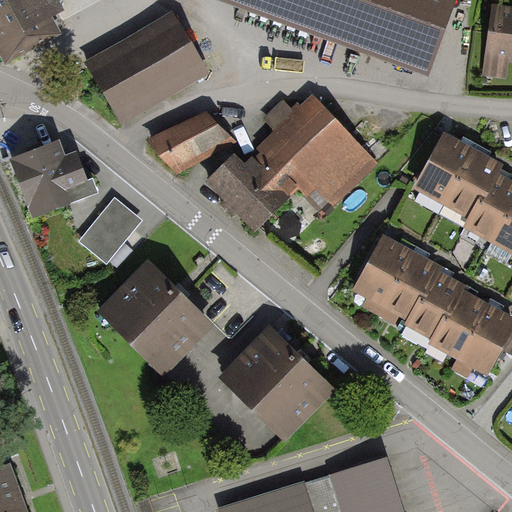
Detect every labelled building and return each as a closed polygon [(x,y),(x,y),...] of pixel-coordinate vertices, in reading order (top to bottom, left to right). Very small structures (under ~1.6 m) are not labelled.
[(59,7),(54,0),(0,0),(0,40),(11,59),(55,33),(45,15),(59,7)] [(452,0),(251,0),(428,65),(452,0)] [(511,11),(489,8),(479,81),(511,85),(511,11)] [(92,61),(123,117),(202,73),(171,17),(92,61)] [(377,169),(313,102),(294,120),(281,107),(262,125),(275,139),(247,165),(236,153),(208,179),(260,233),(306,189),(330,214),(377,169)] [(155,141),(179,169),(197,159),(194,153),(225,138),(204,117),(155,141)] [(411,194),(437,211),(473,157),(447,139),(411,194)] [(11,163),(28,207),(85,186),(68,142),(11,163)] [(437,211),(464,228),(500,174),(473,157),(437,211)] [(464,228),(490,246),(511,212),(511,181),(500,174),(464,228)] [(81,242),(109,265),(145,220),(117,197),(81,242)] [(511,212),(490,246),(511,260),(511,212)] [(349,297),(375,314),(411,258),(385,241),(349,297)] [(375,314),(401,330),(437,274),(411,258),(375,314)] [(157,382),(207,330),(140,265),(90,317),(157,382)] [(401,330),(426,347),(463,291),(437,274),(401,330)] [(426,347),(452,363),(488,307),(463,291),(426,347)] [(452,363),(478,380),(511,326),(511,322),(488,307),(452,363)] [(280,447),(328,395),(261,333),(212,386),(280,447)] [(398,511),(383,462),(219,511),(398,511)] [(0,467),(0,511),(17,511),(1,467),(0,467)]
